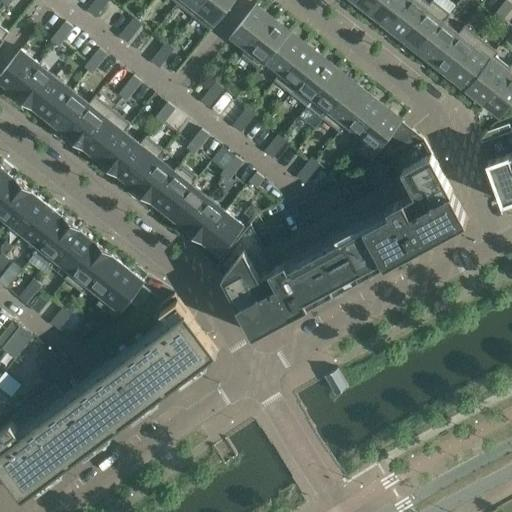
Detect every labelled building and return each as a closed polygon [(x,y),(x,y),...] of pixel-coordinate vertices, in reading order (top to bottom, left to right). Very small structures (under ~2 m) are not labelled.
[(194,15),(206,0),(180,0),(178,3),(194,15)] [(233,0),(206,0),(194,15),(211,29),(233,0)] [(357,0),(372,12),(381,0),(357,0)] [(388,24),(406,0),(381,0),(372,12),(388,24)] [(404,37),(431,3),(426,0),(406,0),(388,24),(404,37)] [(420,49),(444,20),(450,12),(434,0),(433,0),(431,3),(404,37),(420,49)] [(507,14),(511,8),(511,2),(509,0),(505,0),(500,8),(507,14)] [(96,16),(103,7),(96,1),(88,10),(96,16)] [(247,51),(273,17),(256,4),(230,37),(246,50),(247,51)] [(500,23),(507,14),(500,8),(492,17),(500,23)] [(143,23),(139,20),(135,17),(128,26),(135,32),(143,23)] [(266,60),(289,30),(273,17),(247,51),(246,50),(243,54),(260,67),(261,68),(266,60)] [(436,62),(460,32),(444,20),(420,49),(436,62)] [(66,21),(59,30),(66,36),(74,27),(66,21)] [(0,43),(9,31),(0,23),(0,43)] [(453,75),(482,38),(465,25),(460,32),(436,62),(453,75)] [(128,42),(135,32),(128,26),(120,35),(128,42)] [(59,30),(51,40),(59,46),(66,36),(59,30)] [(282,72),(305,43),(289,30),(266,60),(281,72),(282,72)] [(469,88),(493,58),(499,51),(482,38),(453,75),(469,88)] [(175,48),(171,45),(167,42),(159,51),(167,57),(175,48)] [(292,92),(321,55),(305,43),(282,72),(281,72),(275,79),(276,80),(292,92)] [(22,48),(0,75),(0,79),(16,92),(40,62),(22,48)] [(100,48),(93,57),(100,63),(108,54),(100,48)] [(160,67),(167,57),(159,51),(152,61),(160,67)] [(314,97),(337,68),(321,55),(292,92),(308,105),(309,106),(314,98),(314,97)] [(93,57),(85,67),(93,73),(100,63),(93,57)] [(485,100),(508,70),(493,58),(469,88),(485,100)] [(33,105),(56,76),(40,62),(16,92),(33,105)] [(502,113),(511,100),(511,64),(508,70),(485,100),(502,113)] [(330,110),(353,81),(337,68),(314,97),(314,98),(329,110),(330,110)] [(134,75),(127,84),(135,90),(142,81),(134,75)] [(33,105),(50,119),(74,89),(56,76),(33,105)] [(217,96),(224,87),(217,81),(209,90),(217,96)] [(345,123),(369,93),(353,81),(330,110),(329,110),(323,117),(324,118),(340,130),(340,131),(346,123),(345,123)] [(127,84),(119,93),(127,100),(135,90),(127,84)] [(74,89),(50,119),(67,132),(90,103),(74,89)] [(209,106),(217,96),(209,90),(202,100),(209,106)] [(362,135),(385,106),(369,93),(345,123),(346,123),(362,135)] [(90,103),(67,132),(84,146),(113,109),(96,95),(90,103)] [(168,101),(161,111),(168,117),(176,107),(168,101)] [(256,112),(252,109),(249,106),(241,116),(249,122),(256,112)] [(402,119),(385,106),(362,135),(388,156),(396,152),(388,137),(402,119)] [(113,109),(84,146),(101,159),(124,129),(130,122),(113,109)] [(161,111),(153,120),(161,126),(168,117),(161,111)] [(241,131),(249,122),(241,116),(234,125),(241,131)] [(388,137),(396,152),(415,142),(420,150),(429,145),(424,137),(402,119),(388,137)] [(502,135),(511,131),(511,128),(510,124),(499,128),(502,135)] [(202,128),(195,138),(202,144),(210,134),(202,128)] [(483,142),(502,135),(499,128),(489,131),(482,140),(483,142)] [(101,159),(118,173),(141,143),(124,129),(101,159)] [(281,147),(288,137),(281,131),(273,141),(281,147)] [(141,143),(118,173),(135,186),(158,156),(164,149),(147,135),(141,143)] [(195,138),(187,147),(195,153),(202,144),(195,138)] [(273,156),(281,147),(273,141),(266,150),(273,156)] [(218,265),(255,334),(468,218),(432,151),(403,167),(416,191),(406,197),(405,196),(389,205),(392,210),(289,265),(287,260),(270,269),(253,237),(258,235),(251,223),(218,265)] [(489,161),(504,202),(511,199),(511,163),(509,154),(489,161)] [(236,155),(229,164),(236,170),(244,161),(236,155)] [(135,186),(152,199),(175,169),(158,156),(135,186)] [(313,172),(320,163),(313,157),(305,166),(313,172)] [(229,164),(221,174),(229,180),(236,170),(229,164)] [(0,196),(15,178),(0,165),(0,196)] [(175,169),(152,199),(169,212),(192,183),(195,179),(178,166),(175,169)] [(305,182),(313,172),(305,166),(298,176),(305,182)] [(257,171),(249,181),(257,187),(265,178),(257,171)] [(0,213),(8,220),(31,190),(15,178),(0,196),(0,213)] [(192,183),(169,212),(186,226),(209,197),(192,183)] [(24,233),(47,203),(31,190),(8,220),(24,233)] [(209,197),(186,226),(203,239),(226,210),(209,197)] [(39,245),(63,215),(47,203),(24,233),(39,245)] [(226,210),(203,239),(221,254),(244,224),(226,210)] [(56,258),(80,229),(63,215),(39,245),(33,252),(50,266),(56,258)] [(71,270),(95,240),(80,229),(56,258),(71,270)] [(88,283),(112,254),(95,240),(71,270),(65,277),(82,291),(88,283)] [(2,253),(0,255),(0,266),(3,268),(10,259),(2,253)] [(103,295),(126,266),(112,254),(88,283),(103,295)] [(144,280),(126,266),(103,295),(97,303),(115,317),(144,280)] [(34,278),(27,287),(35,293),(42,284),(34,278)] [(27,287),(19,297),(27,303),(35,293),(27,287)] [(66,303),(59,313),(67,319),(74,309),(66,303)] [(0,428),(0,463),(21,492),(21,491),(24,495),(28,492),(70,462),(76,457),(80,454),(219,350),(187,309),(66,399),(59,388),(56,384),(10,418),(11,420),(0,428)] [(59,313),(51,322),(59,328),(67,319),(59,313)] [(11,337),(18,327),(12,322),(5,332),(11,337)] [(0,343),(4,346),(11,337),(5,332),(0,337),(0,343)] [(90,337),(83,347),(91,353),(98,343),(90,337)] [(50,352),(43,347),(36,357),(42,362),(50,352)] [(340,370),(338,367),(325,375),(326,376),(336,393),(349,386),(340,370)] [(0,386),(0,411),(12,396),(0,386)]
